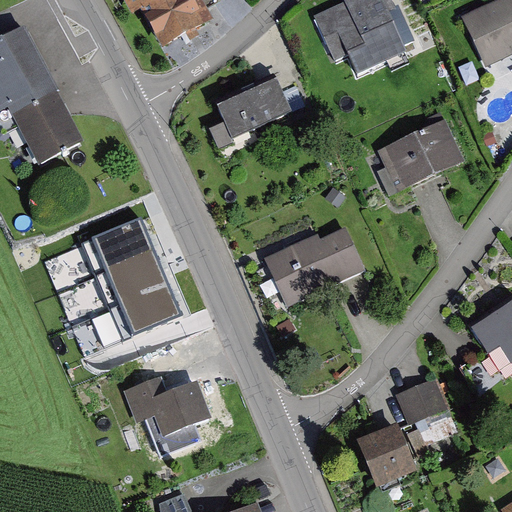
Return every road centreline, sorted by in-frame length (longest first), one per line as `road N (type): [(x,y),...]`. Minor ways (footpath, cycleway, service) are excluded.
road 1 (tertiary): [(137,113),(276,433)]
road 2 (residential): [(511,192),(371,374),(338,404),(276,433)]
road 3 (residential): [(274,0),(137,113)]
road 4 (tertiary): [(73,0),(137,113)]
